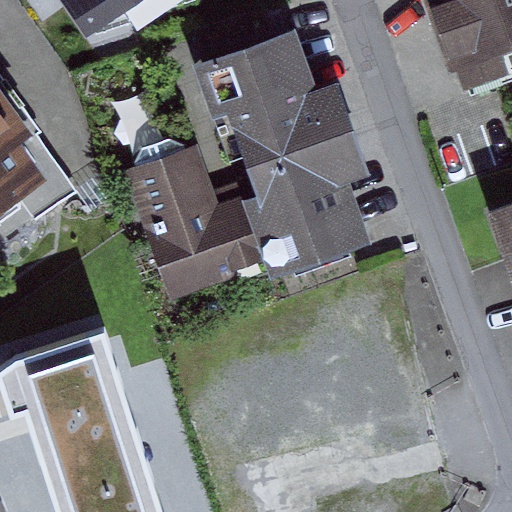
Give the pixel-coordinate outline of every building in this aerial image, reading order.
[(78,0),(88,15),(110,0),(78,0)] [(511,0),(441,0),(466,75),(511,59),(511,0)] [(312,89),(293,34),(213,61),(280,255),(360,228),(340,170),(352,165),(324,85),(312,89)] [(0,188),(25,172),(0,134),(0,188)] [(195,151),(129,174),(170,293),(259,263),(238,202),(215,210),(195,151)] [(511,206),(502,210),(511,238),(511,206)] [(153,511),(99,344),(20,369),(66,511),(153,511)]
